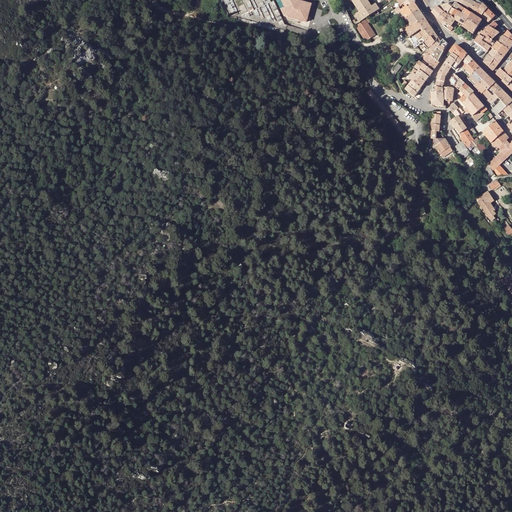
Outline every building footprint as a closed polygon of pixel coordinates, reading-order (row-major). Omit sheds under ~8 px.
[(276,0),(284,16),(306,22),(311,4),(303,2),(302,5),(300,4),(297,0),(276,0)] [(355,15),(360,22),(371,15),(379,10),(375,4),(371,7),(367,1),(366,0),(351,0),(353,3),(359,12),(355,15)] [(475,0),(463,0),(461,4),(468,7),(471,9),(476,0),(475,0)] [(476,0),(471,9),(472,10),(477,14),(482,4),(476,0)] [(406,6),(404,8),(402,5),(400,6),(394,10),(401,22),(404,20),(406,19),(418,10),(414,3),(407,7),(406,6)] [(448,15),(450,17),(455,10),(456,11),(459,6),(456,3),(454,3),(451,7),(446,15),(448,15)] [(446,15),(451,7),(448,4),(437,6),(438,8),(443,13),(446,15)] [(482,4),(477,14),(481,16),(487,9),(482,4)] [(438,8),(437,6),(433,10),(431,12),(436,17),(437,19),(443,13),(438,8)] [(456,11),(458,12),(461,14),(464,9),(463,8),(459,6),(456,11)] [(461,14),(463,16),(467,18),(471,13),(464,9),(461,14)] [(481,16),(486,21),(492,14),(487,9),(481,16)] [(409,37),(419,30),(415,25),(424,18),(419,11),(418,10),(406,19),(407,20),(409,24),(407,25),(403,27),(405,30),(409,36),(409,37)] [(461,14),(458,12),(454,19),(455,20),(459,23),(463,16),(461,14)] [(446,15),(443,13),(437,19),(441,24),(444,20),(448,15),(446,15)] [(467,18),(463,25),(462,26),(470,32),(473,34),(482,21),(471,13),(467,18)] [(495,16),(492,14),(486,21),(488,22),(495,16)] [(448,15),(444,20),(441,24),(443,26),(444,27),(450,32),(453,28),(451,26),(454,21),(455,20),(454,19),(451,18),(450,17),(448,15)] [(463,16),(459,23),(463,25),(467,18),(463,16)] [(369,18),(356,26),(365,41),(375,35),(367,24),(372,21),(369,18)] [(415,25),(419,30),(428,24),(424,18),(415,25)] [(487,28),(486,26),(481,30),(483,31),(486,34),(491,39),(493,38),(499,33),(494,29),(498,25),(494,22),(490,26),(487,28)] [(331,26),(324,30),(328,39),(335,35),(331,26)] [(438,38),(429,26),(424,30),(427,33),(430,37),(431,38),(435,42),(437,39),(438,38)] [(419,33),(415,36),(418,40),(416,42),(419,45),(422,43),(424,41),(430,37),(427,33),(424,30),(422,31),(419,33)] [(483,31),(481,30),(478,33),(477,34),(479,35),(484,38),(483,39),(485,39),(488,40),(490,41),(492,39),(491,39),(486,34),(483,31)] [(508,31),(503,36),(511,41),(511,35),(508,31)] [(484,38),(479,35),(474,42),(478,45),(481,41),(483,39),(484,38)] [(511,41),(503,36),(501,40),(502,40),(511,47),(511,45),(511,41)] [(422,43),(427,49),(428,48),(430,47),(430,48),(431,47),(435,43),(435,42),(431,38),(430,37),(424,41),(422,43)] [(440,42),(438,38),(437,39),(435,42),(435,43),(431,47),(430,48),(429,50),(434,53),(439,44),(440,42)] [(439,44),(434,53),(431,57),(434,59),(438,62),(440,58),(445,47),(447,44),(443,39),(440,42),(439,44)] [(485,39),(483,39),(481,41),(489,46),(490,47),(492,48),(496,43),(492,39),(490,41),(488,40),(485,39)] [(501,40),(498,43),(508,50),(509,50),(511,47),(502,40),(501,40)] [(489,46),(481,41),(478,45),(479,45),(488,52),(488,51),(487,51),(490,47),(489,46)] [(493,49),(503,58),(508,51),(509,50),(508,50),(498,43),(498,42),(497,42),(496,43),(492,48),(493,49)] [(453,47),(451,50),(463,60),(467,55),(464,52),(462,50),(457,46),(456,46),(455,45),(454,46),(453,47)] [(491,52),(488,55),(493,60),(488,67),(493,71),(501,61),(503,58),(493,49),(491,52)] [(431,57),(434,53),(429,50),(424,57),(424,60),(430,64),(434,59),(431,57)] [(463,60),(451,50),(449,52),(447,54),(447,55),(447,56),(448,56),(449,57),(450,56),(460,64),(462,61),(463,60)] [(467,55),(463,60),(462,61),(465,64),(468,65),(472,61),(469,57),(467,55)] [(483,62),(488,67),(493,60),(488,55),(483,62)] [(450,56),(449,57),(445,62),(455,70),(460,64),(450,56)] [(438,65),(439,63),(438,62),(434,59),(430,64),(429,65),(434,69),(438,65)] [(415,67),(419,70),(423,73),(424,72),(429,76),(433,71),(419,61),(415,67)] [(468,65),(465,64),(462,67),(465,69),(471,75),(474,72),(479,67),(478,66),(472,61),(468,65)] [(372,63),(368,67),(373,72),(377,69),(372,63)] [(511,66),(510,64),(509,65),(503,72),(507,75),(511,80),(511,66)] [(438,74),(445,77),(449,70),(443,65),(438,74)] [(479,67),(474,72),(482,80),(487,76),(479,67)] [(503,72),(500,69),(498,71),(496,74),(501,79),(502,81),(507,75),(503,72)] [(423,73),(419,70),(418,72),(415,75),(425,82),(429,76),(424,72),(423,73)] [(482,80),(474,72),(471,75),(469,76),(467,78),(474,86),(476,84),(478,85),(480,83),(482,80)] [(411,82),(420,88),(425,82),(415,75),(413,73),(409,79),(412,81),(411,82)] [(438,74),(437,80),(444,82),(445,77),(438,74)] [(456,83),(459,79),(455,76),(454,74),(450,81),(454,85),(456,83)] [(511,80),(507,75),(502,81),(501,81),(507,87),(510,83),(511,80)] [(487,76),(482,80),(480,83),(483,87),(486,90),(487,90),(494,83),(493,81),(487,76)] [(464,83),(459,79),(456,83),(461,87),(464,83)] [(437,80),(435,87),(442,88),(443,87),(444,83),(444,82),(437,80)] [(405,90),(406,90),(414,97),(420,88),(411,82),(406,88),(405,90)] [(458,89),(460,91),(463,94),(468,88),(466,85),(464,83),(461,87),(458,89)] [(494,83),(487,90),(492,96),(494,94),(500,89),(494,83)] [(367,84),(362,88),(361,88),(363,90),(370,100),(389,122),(397,132),(402,128),(395,119),(389,111),(370,88),(367,84)] [(463,94),(464,95),(468,98),(472,94),(473,92),(468,88),(463,94)] [(502,102),(506,107),(511,101),(511,100),(507,96),(500,89),(494,94),(498,98),(499,99),(501,102),(502,102)] [(486,90),(481,94),(482,96),(487,101),(492,96),(487,90),(486,90)] [(443,100),(442,93),(435,92),(432,92),(431,92),(431,98),(431,101),(431,102),(432,103),(432,104),(433,104),(434,105),(437,105),(443,106),(443,102),(443,100)] [(490,105),(493,103),(497,99),(498,98),(494,94),(492,96),(487,101),(488,103),(490,105)] [(473,95),(468,98),(464,95),(461,97),(459,99),(460,101),(464,105),(476,119),(483,113),(487,110),(485,108),(484,106),(484,107),(480,103),(473,95)] [(503,110),(508,116),(511,112),(511,101),(506,107),(503,110)] [(498,114),(500,112),(503,110),(506,107),(502,102),(501,102),(493,109),(494,110),(498,114)] [(449,108),(453,113),(456,110),(456,109),(457,108),(455,105),(454,103),(452,105),(449,108)] [(456,110),(453,113),(456,117),(457,116),(460,114),(463,112),(459,108),(456,110)] [(432,112),(432,115),(431,124),(440,125),(440,119),(441,112),(440,112),(432,112)] [(460,114),(457,116),(466,129),(466,130),(471,127),(467,122),(466,122),(460,114)] [(466,129),(457,116),(456,117),(451,121),(459,134),(466,129)] [(483,132),(485,135),(491,143),(493,142),(503,132),(495,123),(494,121),(485,130),(483,132)] [(466,129),(459,134),(461,137),(460,138),(466,146),(469,144),(473,142),(473,141),(474,140),(473,139),(468,133),(466,130),(466,129)] [(473,129),(468,133),(473,139),(477,135),(473,129)] [(477,138),(479,141),(485,135),(483,132),(477,138)] [(493,142),(491,143),(496,149),(498,148),(506,140),(508,138),(506,136),(503,132),(493,142)] [(476,145),(480,153),(486,148),(482,142),(480,143),(479,141),(477,138),(474,140),(473,141),(473,142),(476,145)] [(430,139),(429,139),(428,145),(432,143),(440,154),(450,147),(444,139),(436,139),(430,139)] [(498,148),(502,152),(510,145),(506,140),(498,148)] [(511,143),(510,145),(502,152),(499,154),(491,162),(488,165),(490,168),(494,173),(496,176),(507,175),(508,174),(499,164),(511,152),(511,143)] [(460,146),(459,144),(455,147),(459,153),(463,151),(460,146)] [(453,151),(450,147),(440,154),(443,158),(453,151)] [(466,148),(463,151),(459,153),(463,159),(470,154),(466,148)] [(488,178),(494,173),(490,168),(486,171),(484,172),(488,178)] [(497,180),(489,186),(492,190),(494,189),(500,185),(497,180)] [(488,192),(477,199),(489,220),(490,219),(492,221),(496,219),(494,216),(496,214),(494,211),(495,211),(491,203),(494,201),(488,192)] [(425,217),(425,214),(421,215),(420,212),(424,211),(423,209),(421,207),(419,207),(416,206),(413,207),(410,209),(409,212),(408,214),(409,217),(411,220),(413,222),(415,223),(418,223),(420,222),(423,220),(425,217)] [(511,232),(511,229),(509,225),(503,229),(508,236),(511,232)]
